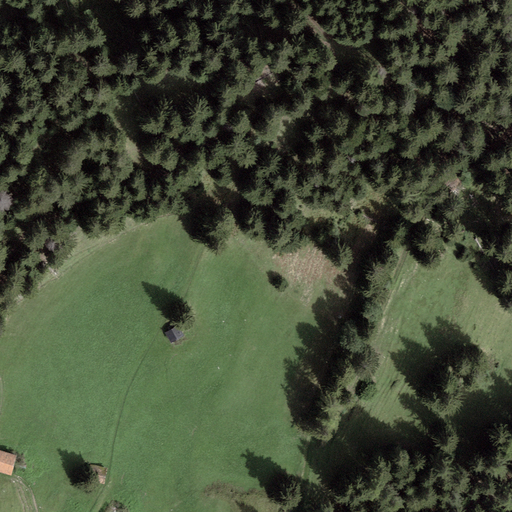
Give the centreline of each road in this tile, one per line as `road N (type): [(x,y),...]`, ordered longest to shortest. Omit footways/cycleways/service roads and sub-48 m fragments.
road 1 (track): [(60,511),(211,212),(313,97)]
road 2 (track): [(511,139),(453,175),(427,206),(288,511)]
